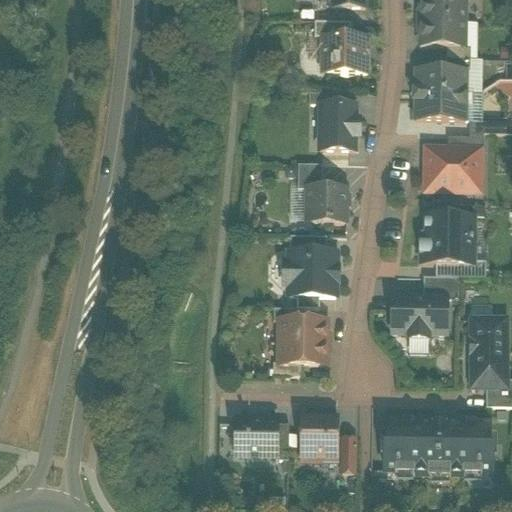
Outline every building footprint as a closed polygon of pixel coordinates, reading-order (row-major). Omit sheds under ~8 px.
[(332,0),(332,13),(364,13),(364,0),(332,0)] [(421,1),(420,26),(465,27),(465,2),(447,2),(421,1)] [(322,42),(350,43),(350,27),(314,26),(314,42),(322,43),(322,42)] [(465,52),(465,27),(420,26),(420,52),(446,52),(465,52)] [(328,79),(367,79),(368,43),(350,43),(322,42),(322,43),(322,72),(328,79)] [(446,52),(446,64),(470,64),(470,52),(465,52),(446,52)] [(470,64),(446,64),(446,76),(466,76),(466,78),(470,78),(470,64)] [(416,76),(415,96),(465,97),(466,78),(466,76),(446,76),(416,76)] [(413,106),(415,106),(415,126),(465,126),(465,97),(415,96),(413,96),(413,106)] [(481,126),(481,96),(465,97),(465,126),(469,126),(481,126)] [(321,111),(337,111),(337,99),(309,99),(309,110),(321,111)] [(354,157),(354,142),(355,126),(355,111),(337,111),(321,111),(320,157),(354,157)] [(469,126),(469,139),(483,139),(505,139),(505,127),(482,126),(481,126),(469,126)] [(483,156),(483,139),(469,139),(469,143),(448,142),(448,154),(480,155),(480,156),(483,156)] [(450,198),(468,199),(468,179),(480,179),(480,156),(480,155),(448,154),(428,154),(427,168),(426,168),(425,198),(431,198),(445,198),(450,198)] [(298,196),(307,196),(307,194),(322,195),(322,171),(298,170),(298,196)] [(313,228),(346,229),(347,195),(322,195),(307,194),(307,196),(306,222),(313,228)] [(431,206),(445,206),(445,198),(431,198),(431,206)] [(437,270),(471,271),(471,245),(474,245),(474,223),(426,222),(426,227),(424,227),(424,235),(426,235),(426,240),(421,240),(421,249),(419,249),(419,261),(420,261),(420,270),(437,270)] [(290,258),(326,259),(326,243),(290,242),(290,258)] [(319,303),(335,303),(335,288),(335,273),(336,259),(326,259),(290,258),(289,258),(289,268),(284,268),(283,292),(289,292),(289,302),(297,302),(319,303)] [(459,283),(481,283),(481,271),(471,271),(437,270),(437,282),(459,283)] [(447,307),(459,307),(459,283),(437,282),(423,282),(423,303),(447,303),(447,307)] [(297,302),(296,314),(302,314),(319,315),(319,303),(297,302)] [(409,344),(428,344),(428,340),(446,340),(447,307),(447,303),(423,303),(393,302),(392,340),(409,340),(409,344)] [(302,326),(302,314),(296,314),(274,314),(273,327),(279,327),(279,326),(302,326)] [(485,394),(502,394),(502,385),(502,377),(504,377),(504,356),(506,356),(506,324),(471,324),(471,347),(474,347),(474,358),(471,358),(471,394),(485,394)] [(279,327),(279,348),(327,349),(327,327),(302,326),(279,326),(279,327)] [(326,371),(327,349),(279,348),(278,369),(278,370),(301,370),(326,371)] [(273,382),(301,382),(301,370),(278,370),(278,369),(273,368),(273,382)] [(486,413),(511,414),(511,412),(511,384),(502,385),(502,394),(485,394),(486,413)] [(275,462),(277,462),(277,430),(277,425),(267,425),(267,422),(253,422),(253,425),(236,424),(236,439),(231,444),(231,451),(236,456),(236,461),(238,461),(238,456),(253,457),(253,462),(275,462)] [(302,466),(323,466),(323,460),(338,460),(338,423),(301,423),(301,467),(302,467),(302,466)] [(412,480),(465,481),(465,478),(492,478),(492,447),(488,447),(488,428),(473,428),(473,425),(458,425),(458,428),(444,428),(434,428),(420,427),(420,424),(404,424),(404,427),(389,427),(389,445),(385,445),(385,477),(412,477),(412,480)] [(275,466),(289,466),(289,430),(277,430),(277,462),(275,462),(275,466)] [(342,479),(354,479),(355,443),(342,443),(342,479)]
